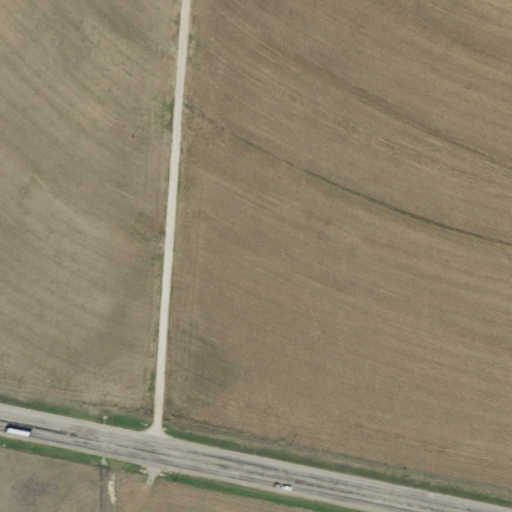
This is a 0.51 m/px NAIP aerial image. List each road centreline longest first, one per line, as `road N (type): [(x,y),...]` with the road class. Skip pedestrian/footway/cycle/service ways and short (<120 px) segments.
road 1 (trunk): [(458,511),(0,417)]
road 2 (track): [(154,449),(196,0)]
